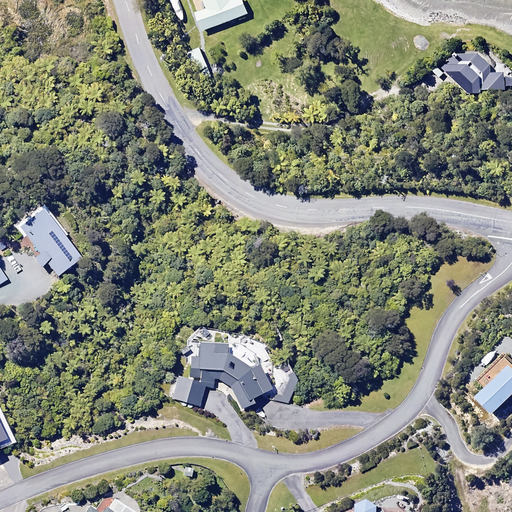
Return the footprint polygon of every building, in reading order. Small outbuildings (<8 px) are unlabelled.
[(190,0),(201,31),(247,14),(242,0),(190,0)] [(483,55),(448,56),(448,63),(446,63),(446,70),(466,91),(504,90),(503,73),(492,74),(491,69),(483,55)] [(81,258),(44,208),(20,226),(57,276),(81,258)] [(232,394),(241,411),(255,401),(253,400),(261,394),(272,390),(261,365),(254,366),(233,355),(235,347),(201,342),(198,358),(192,357),(189,379),(177,377),(174,399),(201,403),(204,385),(213,386),(214,380),(230,385),(234,394),(232,394)] [(492,414),(511,395),(511,364),(505,357),(479,381),(486,388),(477,397),(492,414)] [(0,448),(15,442),(0,409),(0,448)] [(305,418),(288,419),(288,427),(305,427),(305,418)] [(95,511),(90,508),(86,511),(127,511),(106,497),(95,511)] [(354,511),(376,511),(377,506),(364,497),(355,497),(354,511)]
